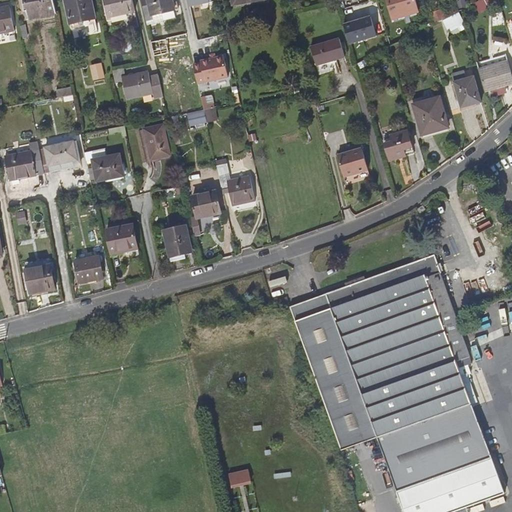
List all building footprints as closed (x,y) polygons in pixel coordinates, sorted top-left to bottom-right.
[(56,14),(53,0),(24,0),(25,2),(27,2),(31,19),(56,14)] [(65,0),(70,24),(96,19),(92,0),(65,0)] [(135,12),(132,0),(103,0),(108,18),(135,12)] [(141,0),(146,21),(153,19),(164,17),(165,20),(176,17),(174,11),(179,10),(177,3),(174,4),(172,0),(141,0)] [(387,0),(394,19),(420,12),(415,0),(387,0)] [(497,0),(479,0),(475,3),(478,10),(497,0)] [(0,7),(0,34),(15,32),(10,5),(0,7)] [(435,23),(444,19),(442,10),(432,13),(435,23)] [(448,30),(464,22),(459,14),(444,22),(448,30)] [(344,26),(350,45),(377,37),(371,18),(344,26)] [(20,26),(23,38),(28,37),(26,25),(20,26)] [(454,36),(461,33),(458,28),(452,31),(454,36)] [(317,65),(345,57),(340,39),(311,47),(317,65)] [(194,63),(198,83),(229,76),(224,55),(201,60),(201,62),(194,63)] [(479,70),(485,91),(511,83),(511,74),(508,62),(507,57),(477,65),(479,70)] [(102,67),(92,70),(95,82),(104,80),(102,67)] [(163,96),(159,76),(150,77),(149,72),(122,78),(121,74),(125,73),(124,67),(112,70),(116,83),(123,82),(127,99),(153,93),(155,98),(163,96)] [(464,72),(452,75),(458,97),(461,96),(464,107),(482,102),(474,77),(466,79),(464,72)] [(72,95),(73,95),(71,88),(56,90),(58,98),(72,95)] [(423,135),(449,128),(440,97),(414,105),(423,135)] [(210,123),(206,111),(187,116),(190,128),(210,123)] [(151,160),(171,156),(164,125),(144,129),(151,160)] [(125,126),(109,129),(109,133),(122,131),(123,137),(127,136),(125,126)] [(390,161),(413,154),(407,131),(391,136),(392,139),(385,142),(390,161)] [(46,148),(50,172),(82,166),(77,142),(46,148)] [(40,149),(44,174),(50,172),(46,148),(40,149)] [(345,178),(369,170),(362,148),(338,155),(345,178)] [(44,174),(40,149),(5,156),(10,180),(44,174)] [(106,157),(105,149),(85,154),(86,161),(92,160),(97,182),(122,177),(120,169),(123,168),(120,154),(106,157)] [(217,166),(222,191),(229,189),(233,207),(256,201),(250,176),(232,180),(228,163),(217,166)] [(197,219),(222,213),(216,191),(192,197),(197,219)] [(112,254),(139,249),(133,224),(107,230),(112,254)] [(170,258),(193,253),(187,226),(164,231),(170,258)] [(79,284),(104,279),(99,256),(75,261),(79,284)] [(309,335),(313,348),(328,391),(349,448),(378,437),(405,511),(452,511),(467,507),(505,493),(463,377),(471,374),(468,365),(472,364),(440,275),(441,274),(434,256),(367,280),(300,305),(309,335)] [(30,293),(56,289),(51,265),(26,270),(30,293)] [(309,335),(300,305),(297,306),(313,348),(309,335)] [(228,472),(231,485),(251,480),(248,467),(228,472)]
